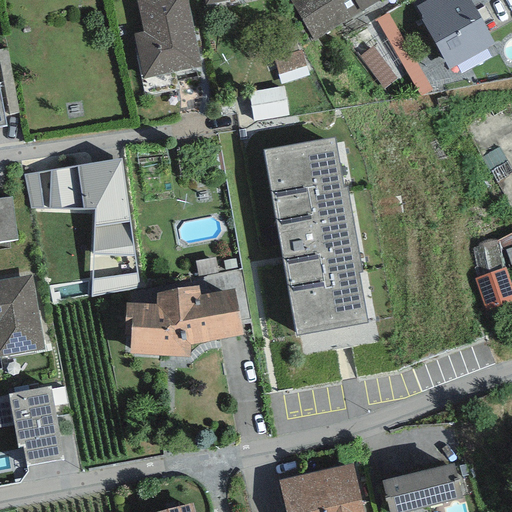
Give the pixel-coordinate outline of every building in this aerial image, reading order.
[(187,0),(136,0),(143,32),(133,34),(143,79),(201,67),(187,0)] [(289,0),(313,40),(379,0),(289,0)] [(428,0),(416,7),(449,68),(494,44),(469,0),(428,0)] [(8,49),(0,49),(0,63),(9,114),(19,112),(8,49)] [(280,90),(249,95),(254,123),(285,118),(280,90)] [(336,139),(265,151),(297,337),(368,325),(336,139)] [(121,158),(23,174),(30,209),(94,209),(91,295),(139,283),(121,158)] [(0,241),(18,239),(12,196),(0,198),(0,241)] [(488,309),(511,302),(511,267),(479,276),(488,309)] [(32,275),(0,279),(0,357),(45,350),(32,275)] [(242,335),(235,289),(200,294),(199,286),(157,293),(156,304),(126,303),(124,334),(131,334),(129,353),(190,358),(190,345),(242,335)] [(50,386),(0,395),(0,427),(13,425),(18,448),(23,447),(26,464),(64,457),(50,386)] [(279,480),(286,511),(364,511),(353,463),(279,480)] [(454,463),(382,482),(389,511),(407,511),(463,497),(454,463)] [(194,511),(192,503),(159,511),(194,511)]
